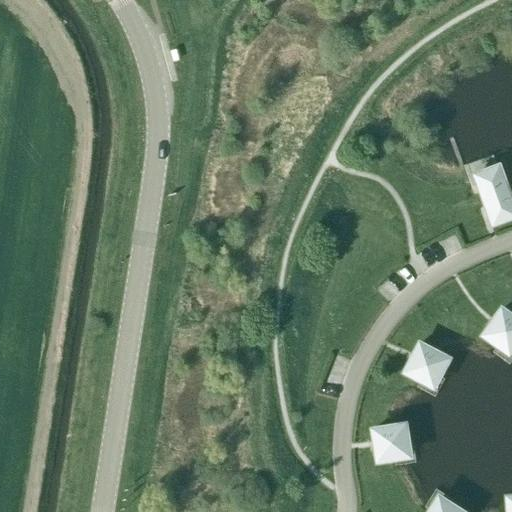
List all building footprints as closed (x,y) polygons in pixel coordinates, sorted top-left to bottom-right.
[(473,178),(491,227),(511,218),(511,212),(496,169),(473,178)] [(511,347),(511,321),(506,317),(500,312),(482,337),(507,355),(511,347)] [(418,347),(404,374),(431,388),(445,361),(418,347)] [(372,432),(376,462),(407,458),(402,428),(372,432)] [(455,511),(437,500),(429,511),(455,511)]
